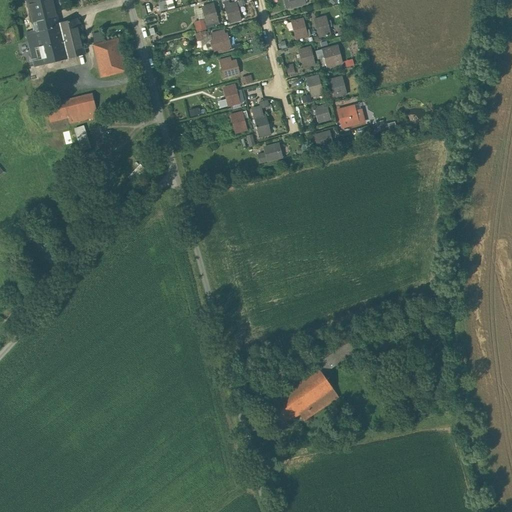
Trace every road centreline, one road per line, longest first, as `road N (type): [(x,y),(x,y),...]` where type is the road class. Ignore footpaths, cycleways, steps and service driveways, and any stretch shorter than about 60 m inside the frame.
road 1 (unclassified): [(174,170),(266,511)]
road 2 (unclassified): [(0,355),(174,170)]
road 3 (unclassified): [(129,0),(174,170)]
